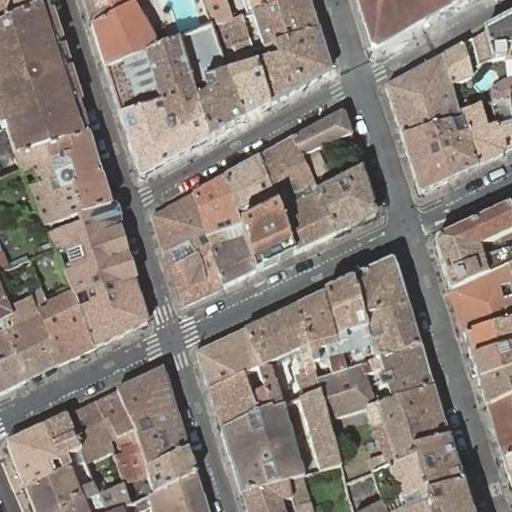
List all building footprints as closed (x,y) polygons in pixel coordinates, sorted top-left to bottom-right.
[(0,0),(0,24),(45,4),(44,0),(0,0)] [(83,0),(92,27),(133,4),(140,0),(83,0)] [(226,0),(202,0),(212,29),(213,30),(234,22),(226,0)] [(319,32),(308,0),(298,0),(254,16),(253,16),(255,22),(244,26),(253,54),(263,50),(319,32)] [(298,0),(249,0),(254,16),(298,0)] [(358,0),(372,46),(378,48),(452,6),(449,0),(358,0)] [(59,46),(45,4),(0,24),(0,99),(8,124),(11,123),(13,130),(22,160),(83,141),(73,110),(79,108),(59,48),(59,46)] [(133,4),(92,27),(106,69),(123,63),(145,54),(160,49),(133,4)] [(511,18),(485,34),(493,61),(506,60),(507,60),(506,50),(511,48),(511,18)] [(242,19),(234,22),(213,30),(219,47),(243,39),(244,44),(233,48),(240,72),(228,76),(245,121),(271,107),(258,66),(253,54),(244,26),(242,19)] [(258,66),(271,107),(330,75),(331,72),(319,32),(263,50),(253,54),(258,66)] [(485,34),(473,40),(480,69),(493,61),(485,34)] [(145,54),(123,63),(134,99),(157,92),(158,95),(172,90),(173,92),(179,91),(181,96),(194,92),(193,86),(179,40),(168,45),(164,46),(160,49),(145,54)] [(463,47),(442,58),(452,89),(473,81),(470,74),(480,69),(473,40),(463,47)] [(511,48),(506,50),(507,60),(506,60),(506,61),(511,60),(511,84),(509,84),(505,85),(502,88),(504,104),(505,103),(511,102),(510,93),(511,93),(511,48)] [(387,91),(402,140),(433,129),(450,124),(464,120),(462,115),(459,116),(452,89),(442,58),(388,89),(387,91)] [(199,84),(193,86),(194,92),(197,102),(209,141),(245,121),(228,76),(212,80),(211,75),(205,77),(207,82),(203,83),(199,84)] [(161,104),(121,117),(140,175),(144,178),(209,141),(197,102),(194,92),(181,96),(179,91),(173,92),(172,90),(158,95),(161,104)] [(0,118),(2,126),(8,124),(0,99),(0,118)] [(89,139),(79,108),(73,110),(83,141),(89,139)] [(464,120),(477,169),(505,156),(511,152),(511,123),(498,128),(486,132),(478,108),(462,115),(464,120)] [(342,114),(293,142),(301,160),(310,180),(325,172),(316,153),(352,137),(345,116),(342,114)] [(455,141),(468,137),(464,120),(450,124),(455,141)] [(433,129),(449,182),(477,169),(468,137),(455,141),(450,124),(433,129)] [(421,195),(449,182),(433,129),(402,140),(419,194),(421,195)] [(16,161),(22,160),(13,130),(8,132),(16,161)] [(89,139),(83,141),(22,160),(16,161),(22,174),(24,179),(33,176),(38,189),(30,193),(34,202),(38,213),(46,230),(49,238),(85,227),(82,219),(112,209),(89,139)] [(301,160),(293,142),(259,160),(277,208),(315,190),(312,183),(310,180),(301,160)] [(277,208),(259,160),(225,179),(238,220),(240,228),(278,209),(277,208)] [(324,191),(319,180),(312,183),(315,190),(317,195),(336,236),(375,217),(378,215),(363,170),(324,191)] [(238,220),(225,179),(194,197),(205,231),(208,241),(223,236),(241,230),(240,228),(238,220)] [(317,195),(315,190),(277,208),(278,209),(295,255),(336,236),(317,195)] [(205,231),(194,197),(153,219),(182,309),(223,289),(208,241),(205,231)] [(511,206),(508,209),(511,220),(511,235),(498,242),(503,255),(509,253),(511,260),(511,206)] [(149,326),(112,209),(82,219),(85,227),(49,238),(55,252),(71,289),(97,350),(149,326)] [(295,255),(278,209),(240,228),(241,230),(255,274),(295,255)] [(511,235),(511,220),(508,209),(436,243),(435,246),(450,294),(489,276),(508,268),(511,265),(511,260),(509,253),(503,255),(498,242),(511,235)] [(255,274),(241,230),(223,236),(208,241),(223,289),(255,274)] [(0,249),(0,275),(9,272),(0,249)] [(363,322),(406,308),(393,266),(390,265),(352,284),(363,322)] [(489,276),(450,294),(464,337),(511,322),(511,279),(511,277),(508,268),(489,276)] [(360,336),(367,334),(363,322),(352,284),(325,296),(338,342),(344,340),(360,336)] [(0,324),(1,324),(12,318),(9,310),(7,305),(0,287),(0,324)] [(39,317),(60,367),(97,350),(71,289),(46,300),(42,291),(30,296),(32,300),(39,317)] [(338,342),(325,296),(298,308),(309,348),(311,356),(313,366),(319,365),(316,354),(339,348),(338,342)] [(298,308),(246,333),(258,372),(265,392),(271,409),(272,413),(283,408),(281,401),(270,365),(299,352),(306,376),(298,379),(303,393),(305,400),(321,394),(317,382),(315,374),(313,366),(311,356),(309,348),(298,308)] [(377,363),(419,350),(406,308),(363,322),(367,334),(371,348),(375,363),(377,363)] [(5,333),(26,383),(60,367),(39,317),(5,333)] [(511,322),(464,337),(472,362),(511,349),(511,322)] [(0,395),(26,383),(5,333),(1,324),(0,324),(0,395)] [(197,356),(222,432),(257,416),(252,399),(244,402),(240,404),(235,392),(234,387),(233,384),(238,381),(247,377),(258,372),(246,333),(197,356)] [(317,382),(321,394),(328,423),(368,411),(375,409),(373,402),(365,378),(371,376),(368,366),(375,363),(371,348),(367,334),(360,336),(344,340),(338,342),(339,348),(340,351),(347,373),(332,378),(317,382)] [(511,349),(472,362),(479,384),(511,373),(511,349)] [(390,404),(432,391),(419,350),(377,363),(375,363),(368,366),(371,376),(381,373),(383,379),(382,380),(381,380),(380,381),(380,382),(379,383),(379,384),(379,385),(379,386),(379,387),(380,388),(380,389),(381,390),(382,391),(383,391),(384,392),(385,392),(386,392),(389,398),(377,401),(373,402),(375,409),(377,408),(379,408),(390,404)] [(329,366),(332,378),(347,373),(343,362),(329,366)] [(163,372),(118,393),(138,441),(137,441),(147,472),(189,453),(163,372)] [(511,373),(479,384),(487,409),(511,397),(511,373)] [(412,451),(448,441),(432,391),(390,404),(379,408),(377,408),(375,409),(368,411),(371,420),(380,417),(382,423),(391,452),(393,457),(384,461),(388,471),(396,468),(415,460),(412,451)] [(259,395),(264,412),(271,409),(265,392),(259,395)] [(138,441),(118,393),(94,405),(113,442),(121,444),(124,453),(115,457),(125,488),(149,477),(147,472),(137,441),(138,441)] [(281,401),(283,408),(299,402),(305,400),(303,393),(281,401)] [(320,474),(341,469),(337,452),(331,434),(328,423),(321,394),(305,400),(299,402),(319,470),(315,471),(311,470),(310,471),(307,473),(303,475),(283,408),(272,413),(271,409),(264,412),(257,416),(222,432),(242,496),(288,483),(304,479),(320,474)] [(511,397),(487,409),(503,462),(511,457),(511,397)] [(113,442),(94,405),(66,417),(80,452),(82,457),(110,444),(113,442)] [(371,422),(371,420),(368,411),(328,423),(331,434),(371,422)] [(80,452),(66,417),(43,428),(62,474),(71,470),(85,464),(82,457),(80,452)] [(7,446),(25,490),(62,474),(43,428),(7,446)] [(427,498),(462,487),(448,441),(412,451),(415,460),(427,498)] [(110,444),(82,457),(85,464),(86,466),(113,453),(110,444)] [(196,478),(189,453),(147,472),(149,477),(151,483),(155,496),(196,478)] [(511,457),(503,462),(509,481),(511,489),(511,457)] [(431,511),(427,498),(415,460),(396,468),(388,471),(373,477),(383,506),(384,511),(431,511)] [(25,490),(34,511),(50,511),(96,491),(94,486),(80,492),(71,470),(62,474),(25,490)] [(384,511),(383,506),(373,477),(346,487),(352,511),(384,511)] [(207,511),(196,478),(155,496),(148,500),(151,511),(207,511)] [(295,509),(310,505),(304,479),(288,483),(292,501),(295,509)] [(246,511),(285,511),(283,504),(292,501),(288,483),(242,496),(246,511)] [(470,511),(462,487),(427,498),(431,511),(470,511)] [(132,508),(127,493),(125,488),(100,499),(105,511),(121,511),(124,511),(132,508)] [(88,511),(85,503),(99,497),(96,491),(50,511),(88,511)]
